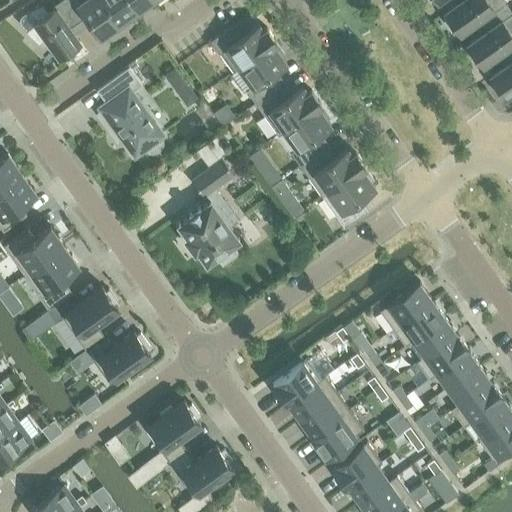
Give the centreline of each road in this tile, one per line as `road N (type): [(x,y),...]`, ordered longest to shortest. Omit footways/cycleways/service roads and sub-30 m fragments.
road 1 (residential): [(201,358),(25,116)]
road 2 (residential): [(201,358),(427,196)]
road 3 (residential): [(201,358),(0,500)]
road 4 (residential): [(289,0),(427,196)]
road 5 (residential): [(25,116),(211,0)]
road 6 (residential): [(312,511),(201,358)]
road 7 (residential): [(496,149),(391,0)]
road 8 (residential): [(427,196),(511,313)]
